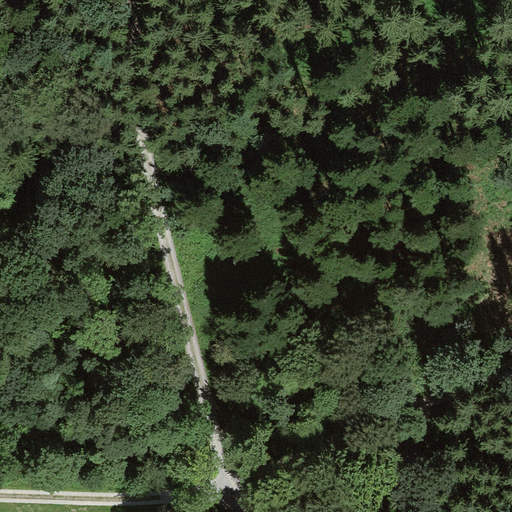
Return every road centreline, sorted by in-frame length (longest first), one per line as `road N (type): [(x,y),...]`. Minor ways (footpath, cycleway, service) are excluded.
road 1 (track): [(119,0),(149,186),(205,406),(237,484)]
road 2 (track): [(511,369),(237,484)]
road 3 (track): [(237,484),(148,497),(0,491)]
road 4 (track): [(511,468),(330,444)]
